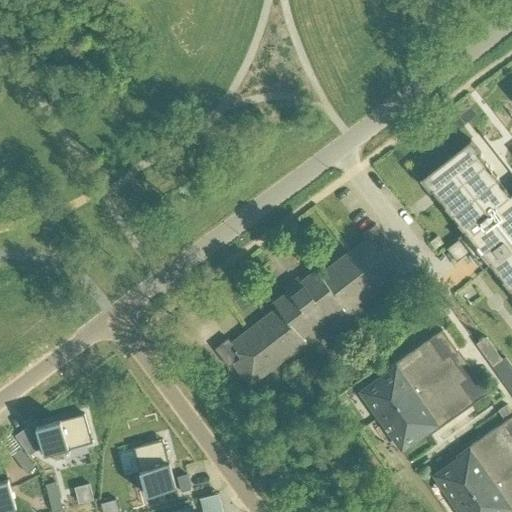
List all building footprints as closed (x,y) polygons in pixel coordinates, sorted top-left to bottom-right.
[(511,189),(511,187),(507,190),(478,154),(480,152),(471,141),(422,180),(431,191),(432,190),(464,231),(457,237),(483,270),(491,264),(511,291),(511,189)] [(376,225),(376,224),(362,235),(365,239),(331,266),(329,267),(322,273),(318,268),(298,283),(292,289),(274,302),(278,307),(268,315),(266,316),(233,343),(229,338),(215,349),(222,358),(229,367),(230,367),(231,366),(234,364),(252,386),(292,355),(306,344),(302,339),(344,306),(349,311),(351,309),(404,268),(385,244),(389,242),(376,225)] [(508,339),(511,337),(511,316),(510,318),(507,308),(497,312),(508,339)] [(443,329),(391,365),(395,371),(365,392),(402,445),(432,424),(436,430),(488,393),(473,372),(466,377),(451,355),(457,351),(443,329)] [(511,393),(511,365),(506,357),(493,366),(511,393)] [(85,412),(36,426),(44,455),(93,442),(85,412)] [(511,416),(465,449),(468,455),(438,476),(463,511),(500,511),(506,508),(508,511),(510,511),(511,511),(511,416)] [(163,438),(133,446),(134,449),(139,469),(146,495),(176,487),(163,438)] [(21,448),(13,453),(27,473),(35,467),(21,448)] [(187,473),(177,476),(182,491),(191,488),(187,473)] [(8,478),(0,480),(0,511),(16,507),(8,478)] [(55,482),(46,484),(53,511),(63,508),(55,482)] [(116,499),(101,503),(103,511),(111,511),(119,510),(116,499)]
